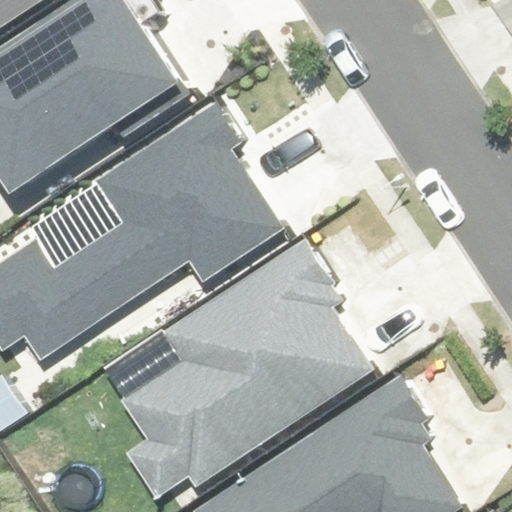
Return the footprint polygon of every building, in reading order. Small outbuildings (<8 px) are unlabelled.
[(0,0),(0,45),(70,0),(0,0)] [(190,97),(127,0),(113,0),(0,72),(0,166),(4,164),(17,185),(115,122),(126,138),(190,97)] [(249,145),(226,111),(39,232),(46,244),(0,273),(0,333),(8,346),(29,332),(42,353),(195,255),(209,278),(285,229),(236,153),(249,145)] [(388,375),(311,257),(182,341),(200,368),(144,404),(174,449),(151,464),(181,510),(388,375)] [(475,511),(477,511),(400,394),(219,511),(475,511)] [(160,511),(131,462),(81,492),(92,511),(160,511)]
